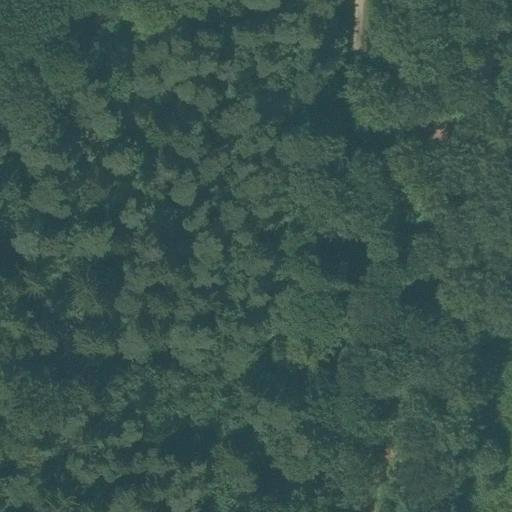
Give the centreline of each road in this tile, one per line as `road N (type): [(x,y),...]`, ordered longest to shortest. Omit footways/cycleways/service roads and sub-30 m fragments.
road 1 (track): [(363,0),(332,511)]
road 2 (track): [(0,74),(125,0)]
